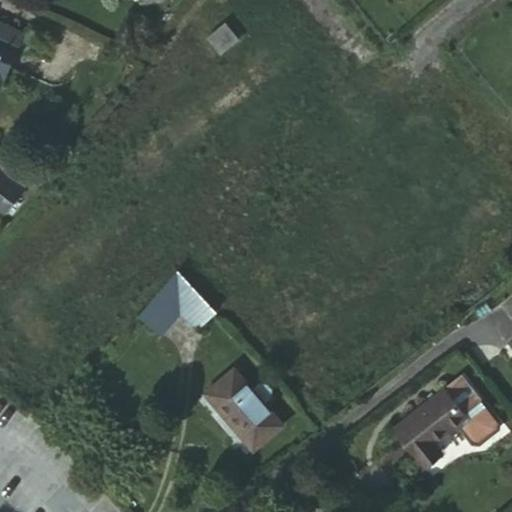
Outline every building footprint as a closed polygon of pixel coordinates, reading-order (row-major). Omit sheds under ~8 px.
[(339,363),(511,235),(511,205),(494,182),(497,178),(433,92),(407,112),(338,62),(292,0),(233,0),(227,5),(258,47),(94,168),(118,200),(9,280),(16,291),(0,302),(0,333),(36,383),(83,348),(57,313),(159,237),(136,207),(308,80),(319,96),(290,136),(326,185),(363,157),(421,235),(355,283),(299,207),(222,264),(287,352),(305,338),(339,363)] [(234,38),(218,21),(204,35),(219,52),(234,38)] [(0,61),(0,62),(15,29),(0,22),(0,61)] [(5,156),(0,162),(0,168),(21,185),(28,175),(5,156)] [(0,168),(0,206),(2,208),(21,185),(0,168)] [(175,270),(142,309),(161,332),(176,321),(195,343),(221,322),(175,270)] [(250,453),(278,429),(234,374),(205,397),(250,453)] [(463,390),(457,381),(440,394),(447,402),(463,390)] [(463,390),(447,402),(465,427),(455,434),(467,450),(473,451),(493,436),(494,430),(463,390)] [(387,433),(407,457),(416,469),(432,456),(425,447),(442,436),(446,441),(455,434),(465,427),(447,402),(440,394),(387,433)] [(386,511),(378,502),(349,505),(351,507),(355,511),(386,511)]
